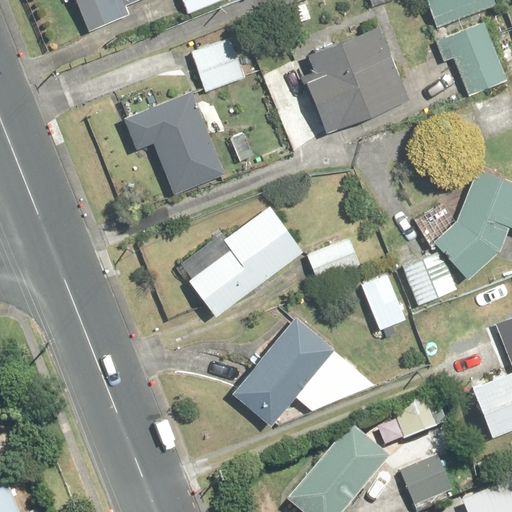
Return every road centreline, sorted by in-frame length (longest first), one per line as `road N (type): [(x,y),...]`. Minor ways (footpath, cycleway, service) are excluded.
road 1 (tertiary): [(156,511),(52,247)]
road 2 (tertiary): [(52,247),(0,115)]
